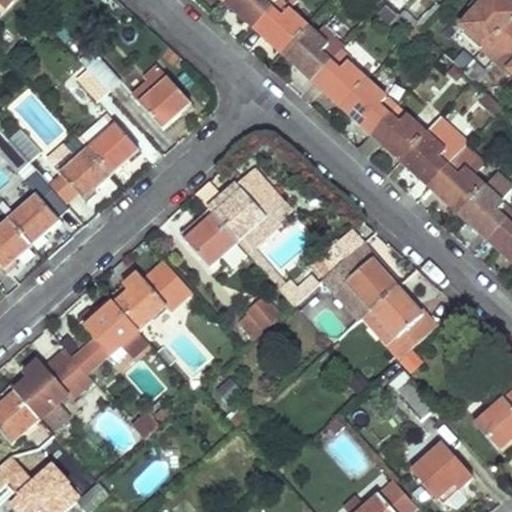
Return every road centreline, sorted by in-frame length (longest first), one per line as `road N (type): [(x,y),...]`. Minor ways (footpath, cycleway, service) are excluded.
road 1 (residential): [(0,334),(265,100)]
road 2 (residential): [(511,322),(265,100)]
road 3 (residential): [(265,100),(156,0)]
